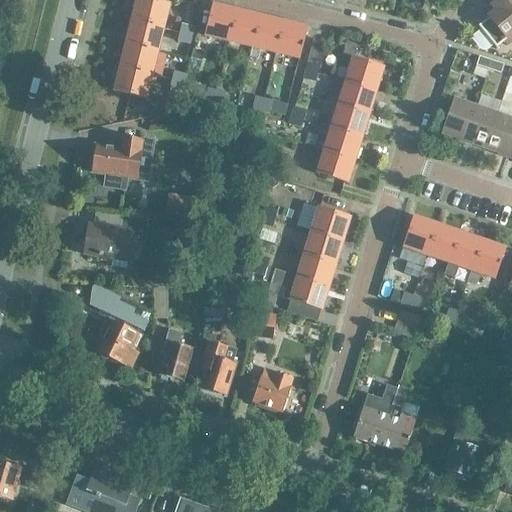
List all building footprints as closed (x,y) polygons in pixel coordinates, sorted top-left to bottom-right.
[(136,0),(132,22),(163,29),(169,5),(147,0),(136,0)] [(347,0),(344,19),(366,23),(370,2),(357,0),(347,0)] [(511,0),(499,0),(492,7),(496,12),(478,27),(496,49),(511,35),(511,0)] [(229,43),(236,12),(212,6),(204,37),(229,43)] [(179,34),(192,38),(198,13),(188,10),(184,26),(181,26),(179,34)] [(236,12),(229,43),(252,48),(259,18),(236,12)] [(259,18),(252,48),(275,54),(283,23),(259,18)] [(126,45),(157,53),(163,29),(132,22),(126,45)] [(275,54),(299,60),(307,29),(283,23),(275,54)] [(192,38),(179,34),(177,43),(190,47),(192,38)] [(319,67),(320,68),(326,45),(313,41),(306,64),(319,67)] [(120,68),(151,76),(161,78),(166,56),(157,53),(126,45),(120,68)] [(488,70),(491,62),(479,58),(476,66),(488,70)] [(345,83),(375,92),(383,68),(352,59),(345,83)] [(491,62),(488,70),(500,74),(503,66),(491,62)] [(302,80),(315,84),(319,67),(306,64),(302,80)] [(151,76),(120,68),(114,92),(145,100),(144,103),(157,106),(161,89),(148,86),(151,76)] [(173,72),(171,81),(184,84),(186,75),(173,72)] [(182,93),(184,84),(171,81),(169,90),(182,93)] [(338,106),(368,115),(375,92),(345,83),(338,106)] [(184,98),(203,102),(207,90),(188,85),(184,98)] [(213,104),(217,92),(209,90),(205,102),(213,104)] [(217,92),(213,104),(221,106),(225,95),(217,92)] [(261,112),(264,100),(255,98),(252,110),(261,112)] [(463,142),(476,107),(453,99),(441,135),(463,142)] [(264,100),(261,112),(269,115),(272,102),(264,100)] [(331,129),(361,138),(368,115),(338,106),(331,128),(331,129)] [(485,150),(497,114),(476,107),(463,142),(485,150)] [(293,108),(291,116),(303,120),(306,111),(293,108)] [(506,157),(511,140),(511,119),(497,114),(485,150),(506,157)] [(300,129),(303,120),(291,116),(288,125),(300,129)] [(138,120),(137,129),(156,132),(157,122),(138,120)] [(324,152),(354,161),(361,138),(331,129),(331,128),(320,125),(317,133),(328,136),(324,152)] [(128,178),(138,179),(142,153),(141,153),(143,141),(122,138),(120,150),(96,146),(95,159),(91,160),(90,167),(93,170),(92,173),(107,175),(106,187),(126,190),(128,178)] [(354,161),(324,152),(316,175),(347,185),(354,161)] [(285,165),(287,161),(288,157),(276,153),(273,161),(285,165)] [(168,196),(166,215),(190,219),(194,199),(168,196)] [(271,229),(276,213),(264,209),(259,225),(271,229)] [(311,233),(342,242),(349,218),(319,209),(311,233)] [(148,219),(123,215),(121,231),(90,226),(86,254),(114,259),(115,253),(129,256),(133,232),(146,234),(148,219)] [(426,256),(436,226),(413,218),(402,248),(426,256)] [(436,226),(426,256),(448,264),(459,234),(436,226)] [(342,242),(311,233),(304,256),(335,265),(342,242)] [(459,234),(448,264),(444,275),(453,279),(457,267),(471,272),(481,242),(459,234)] [(481,242),(471,272),(467,284),(475,287),(479,275),(494,280),(505,250),(481,242)] [(255,265),(267,269),(270,260),(258,256),(255,265)] [(335,265),(304,256),(297,278),(297,279),(328,288),(335,265)] [(267,269),(255,265),(252,272),(265,276),(267,269)] [(297,279),(297,278),(275,271),(270,285),(293,292),(290,302),(320,312),(328,288),(297,279)] [(119,286),(154,289),(155,289),(155,278),(119,276),(119,286)] [(96,352),(100,354),(102,357),(105,359),(109,358),(130,369),(138,353),(134,351),(141,336),(136,333),(138,329),(143,332),(148,322),(132,314),(134,309),(92,289),(89,305),(100,310),(97,315),(111,322),(109,326),(105,326),(102,331),(105,335),(96,352)] [(155,289),(154,289),(154,320),(167,320),(167,290),(155,289)] [(399,307),(407,310),(412,297),(403,294),(399,307)] [(412,297),(407,310),(417,313),(421,300),(412,297)] [(205,299),(205,308),(217,309),(218,299),(205,299)] [(444,322),(453,325),(457,312),(448,309),(444,322)] [(227,312),(204,312),(203,333),(220,333),(221,323),(226,323),(227,312)] [(420,319),(400,312),(396,325),(416,332),(420,319)] [(465,315),(457,312),(453,325),(461,327),(465,315)] [(251,338),(273,341),(276,316),(255,313),(251,338)] [(181,382),(184,383),(194,351),(179,347),(183,334),(169,330),(162,355),(167,356),(161,376),(168,378),(170,383),(177,385),(181,382)] [(401,332),(399,340),(418,346),(420,338),(401,332)] [(371,338),(354,393),(376,399),(393,344),(371,338)] [(224,395),(225,396),(236,365),(219,359),(223,347),(212,343),(204,368),(207,369),(200,388),(211,391),(212,396),(220,399),(224,395)] [(281,413),(283,413),(291,389),(272,383),(275,374),(264,371),(261,380),(260,380),(252,403),(264,407),(266,412),(276,415),(281,413)] [(447,408),(455,385),(454,385),(455,380),(440,376),(430,403),(447,408)] [(378,447),(388,418),(398,388),(390,385),(383,404),(391,406),(388,417),(363,409),(353,438),(378,447)] [(455,385),(447,408),(462,413),(471,390),(455,385)] [(398,388),(388,418),(378,447),(404,455),(416,418),(404,414),(406,411),(401,409),(408,391),(398,388)] [(479,452),(484,454),(489,439),(470,433),(470,431),(458,427),(450,451),(451,452),(445,470),(453,473),(453,477),(457,480),(461,482),(466,482),(469,479),(470,479),(479,452)] [(0,501),(11,505),(20,472),(18,472),(15,465),(8,463),(4,468),(0,466),(0,501)] [(122,511),(132,484),(93,470),(78,511),(122,511)]
